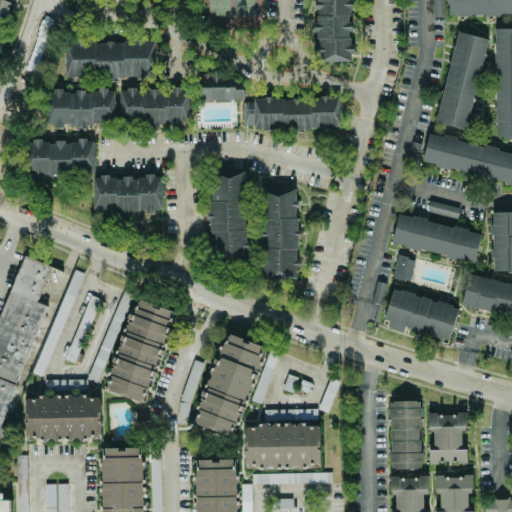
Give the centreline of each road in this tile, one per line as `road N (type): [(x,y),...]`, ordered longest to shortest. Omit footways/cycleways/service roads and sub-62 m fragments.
road 1 (tertiary): [(511,391),(309,329),(0,206)]
road 2 (tertiary): [(44,0),(0,128)]
